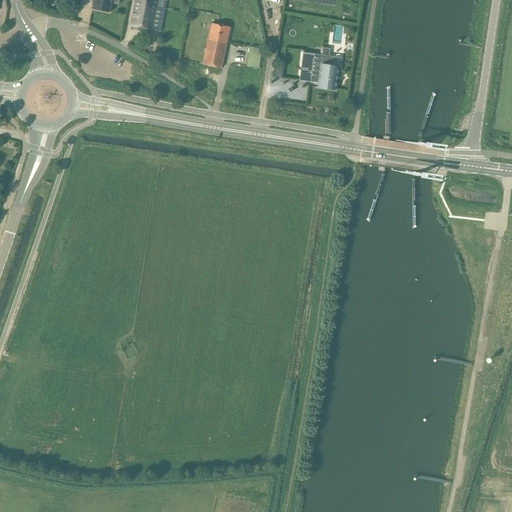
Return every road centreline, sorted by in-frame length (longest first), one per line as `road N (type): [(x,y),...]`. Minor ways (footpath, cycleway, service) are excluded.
road 1 (secondary): [(471,164),(230,131)]
road 2 (tertiary): [(471,164),(496,0)]
road 3 (secondary): [(65,115),(230,131)]
road 4 (secondary): [(230,131),(70,94)]
road 5 (residential): [(177,84),(81,30),(48,23),(30,30)]
